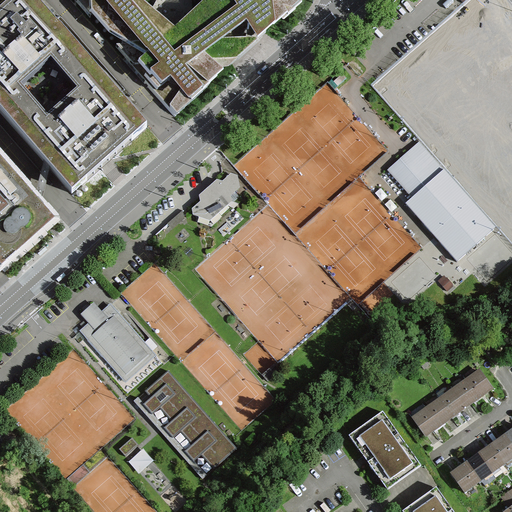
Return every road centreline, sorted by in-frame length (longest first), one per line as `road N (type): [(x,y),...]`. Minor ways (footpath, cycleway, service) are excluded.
road 1 (tertiary): [(185,146),(350,0)]
road 2 (unclassified): [(185,146),(53,0)]
road 3 (tertiary): [(87,232),(185,146)]
road 4 (unclassified): [(0,137),(87,232)]
